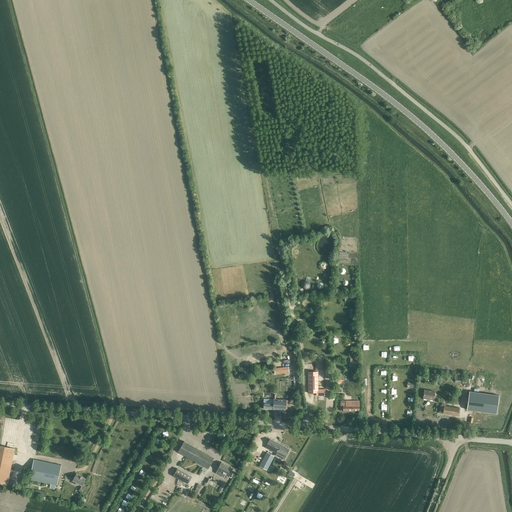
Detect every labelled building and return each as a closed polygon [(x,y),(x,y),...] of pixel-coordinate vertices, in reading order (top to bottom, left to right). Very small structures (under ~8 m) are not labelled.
[(318,389),(318,372),(308,372),(308,393),(318,393),(318,396),(325,396),(325,389),(318,389)] [(433,400),(435,392),(424,390),(423,399),(433,400)] [(469,391),(467,409),(496,414),(499,396),(469,391)] [(285,410),(285,404),(288,404),(289,400),(275,399),(275,395),(273,394),(273,401),(263,401),(263,409),(285,410)] [(359,411),(359,400),(351,400),(351,403),(340,403),(340,411),(359,411)] [(458,416),(459,408),(445,406),(445,404),(441,404),(441,406),(440,405),(439,413),(458,416)] [(269,439),(265,448),(276,453),(276,454),(281,457),(282,455),(285,456),(289,449),(269,439)] [(214,458),(184,441),(178,452),(208,468),(214,458)] [(0,483),(7,485),(15,449),(0,446),(0,483)] [(268,452),(260,466),(267,469),(275,455),(268,452)] [(61,465),(34,460),(30,479),(50,484),(49,488),(54,489),(55,485),(57,485),(61,465)] [(230,477),(232,473),(231,473),(233,469),(221,462),(217,470),(216,473),(222,476),(223,474),(229,477),(230,477)] [(191,476),(177,468),(173,476),(187,484),(191,476)] [(81,492),(84,487),(86,484),(83,483),(86,479),(76,474),(72,481),(76,483),(75,484),(78,485),(79,484),(81,486),(79,491),(81,492)]
